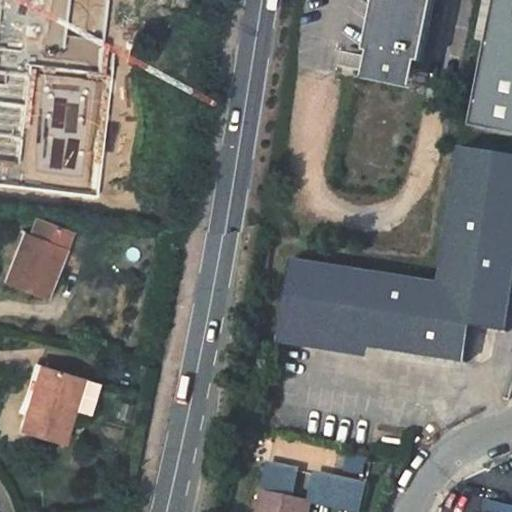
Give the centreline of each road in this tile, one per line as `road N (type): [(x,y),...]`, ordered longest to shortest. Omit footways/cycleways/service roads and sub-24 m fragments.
road 1 (primary): [(261,0),(165,511)]
road 2 (residential): [(411,511),(438,465),(511,424)]
